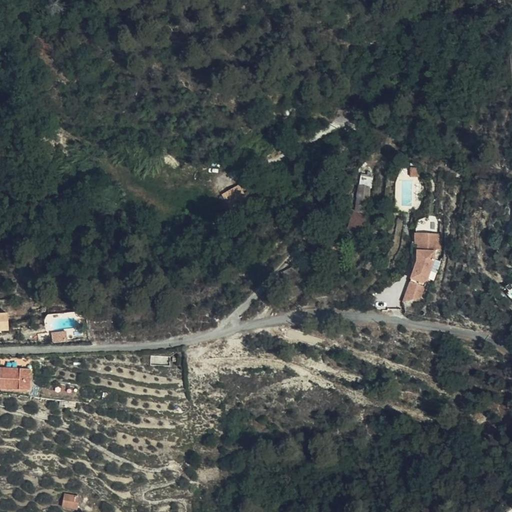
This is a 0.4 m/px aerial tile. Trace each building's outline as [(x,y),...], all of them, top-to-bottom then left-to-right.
[(427,166),(418,167),(419,175),(428,174),(427,166)] [(369,183),(384,177),(385,172),(379,170),(378,175),(372,174),(369,183)] [(360,220),(357,230),(371,234),(377,212),(374,212),(380,187),(382,186),(384,177),(369,183),(360,220)] [(222,194),(232,212),(251,201),(241,183),(222,194)] [(422,274),(413,301),(431,296),(436,279),(444,257),(444,247),(449,247),(449,232),(437,232),(437,242),(427,242),(427,260),(425,266),(422,274)] [(425,232),(425,242),(427,242),(437,242),(437,232),(425,232)] [(68,340),(67,330),(53,331),(53,341),(68,340)] [(23,378),(0,377),(0,397),(22,397),(23,378)] [(74,511),(76,502),(60,500),(58,511),(74,511)]
